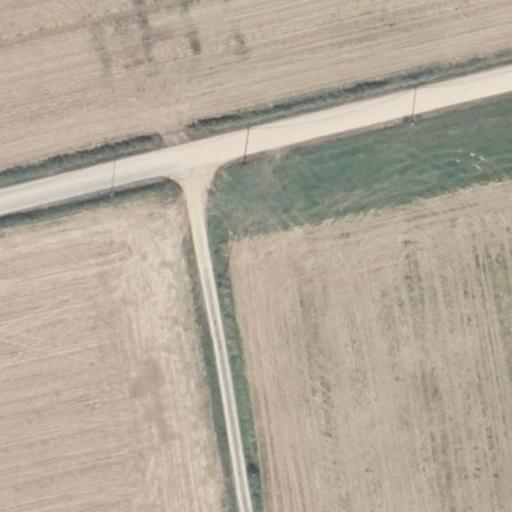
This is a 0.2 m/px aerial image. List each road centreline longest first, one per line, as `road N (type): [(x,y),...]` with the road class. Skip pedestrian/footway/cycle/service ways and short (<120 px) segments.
road 1 (tertiary): [(0,204),(511,81)]
road 2 (track): [(189,162),(246,511)]
